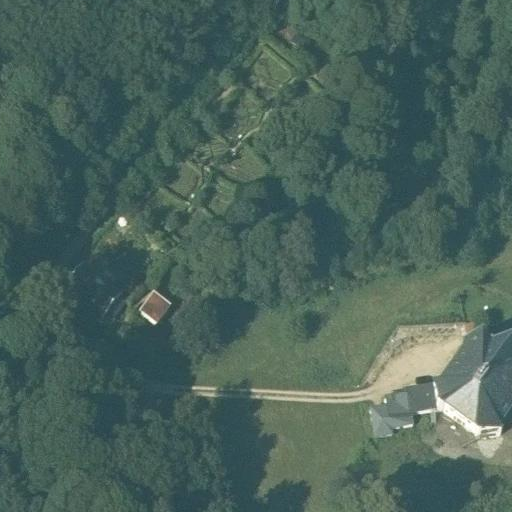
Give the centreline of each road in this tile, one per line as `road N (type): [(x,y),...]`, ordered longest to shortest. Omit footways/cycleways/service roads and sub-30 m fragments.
road 1 (track): [(33,290),(63,327),(118,370),(185,388),(372,393)]
road 2 (track): [(223,0),(132,153),(23,303)]
